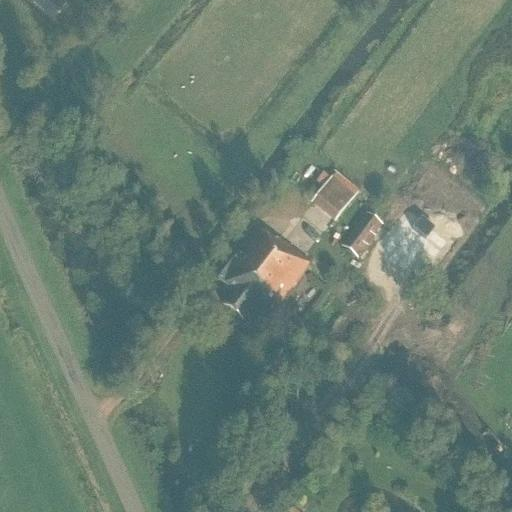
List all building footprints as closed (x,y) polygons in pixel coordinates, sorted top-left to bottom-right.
[(26,0),(28,1),(29,0),(39,0),(50,9),(58,0),(26,0)] [(335,221),(354,198),(332,181),(313,204),(335,221)] [(367,214),(342,247),(358,259),(378,233),(381,228),(383,226),(367,214)] [(411,215),(382,251),(405,268),(422,247),(434,257),(446,242),(411,215)] [(275,244),(260,233),(235,265),(233,263),(219,282),(235,295),(224,308),(243,323),(254,309),(268,320),(310,266),(277,240),(275,244)]
